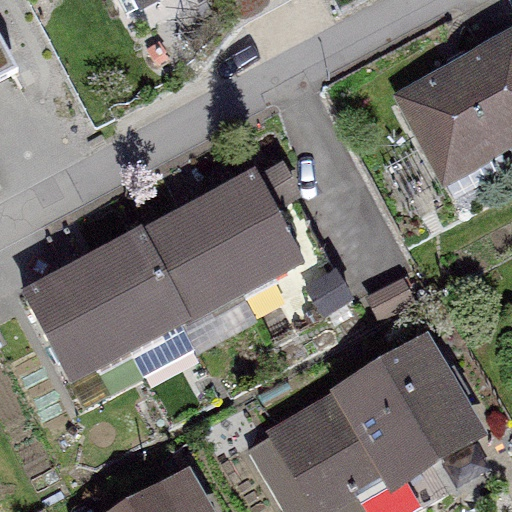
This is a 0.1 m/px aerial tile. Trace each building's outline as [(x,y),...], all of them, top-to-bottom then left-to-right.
[(505,170),(497,154),(511,146),(511,43),(402,102),(453,197),(505,170)] [(0,88),(17,79),(0,46),(0,88)] [(247,235),(299,208),(281,173),(213,206),(211,201),(196,209),(200,218),(240,294),(269,278),(267,275),(296,260),(290,249),(262,264),(247,235)] [(290,249),(314,236),(299,208),(247,235),(262,264),(290,249)] [(200,218),(196,209),(179,218),(181,223),(142,244),(183,321),(185,324),(240,294),(200,218)] [(183,321),(142,244),(100,263),(98,259),(82,268),(87,277),(127,351),(183,321)] [(269,278),(282,303),(335,276),(320,248),(296,260),(267,275),(269,278)] [(108,394),(140,377),(127,351),(87,277),(82,268),(67,276),(69,280),(26,302),(70,382),(95,369),(108,394)] [(350,304),(335,276),(282,303),(297,332),(350,304)] [(380,321),(412,304),(401,285),(370,301),(380,321)] [(250,454),(283,511),(419,511),(445,497),(442,490),(434,495),(420,471),(476,438),(425,351),(250,454)] [(203,511),(184,479),(128,511),(203,511)]
